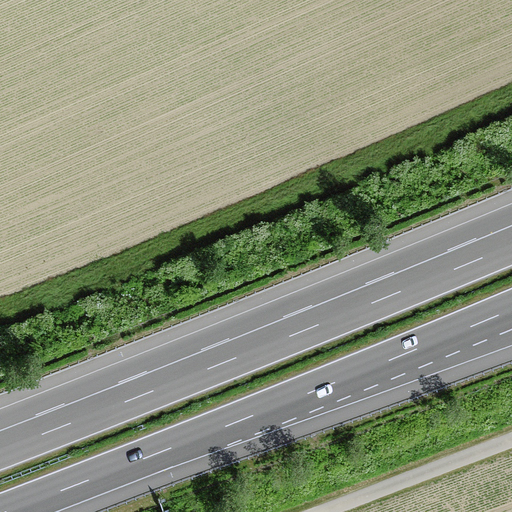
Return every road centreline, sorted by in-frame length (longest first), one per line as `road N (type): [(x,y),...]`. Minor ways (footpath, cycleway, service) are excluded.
road 1 (motorway): [(511,245),(0,450)]
road 2 (motorway): [(4,511),(511,309)]
road 3 (track): [(511,434),(309,511)]
